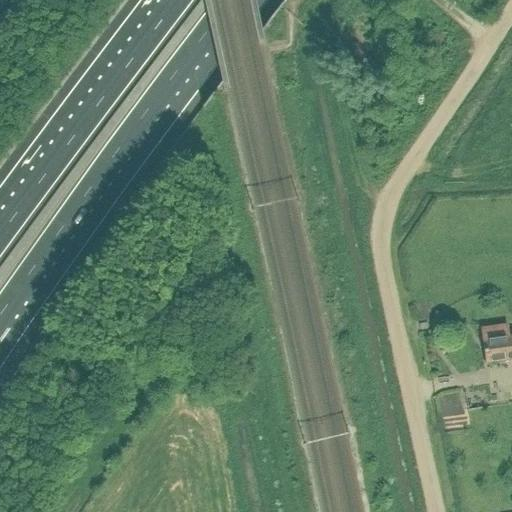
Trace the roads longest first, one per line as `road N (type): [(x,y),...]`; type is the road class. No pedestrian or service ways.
road 1 (track): [(433,511),(380,264),(381,222),(394,187),(511,6)]
road 2 (motorway): [(0,316),(229,0)]
road 3 (motorway): [(182,0),(0,239)]
